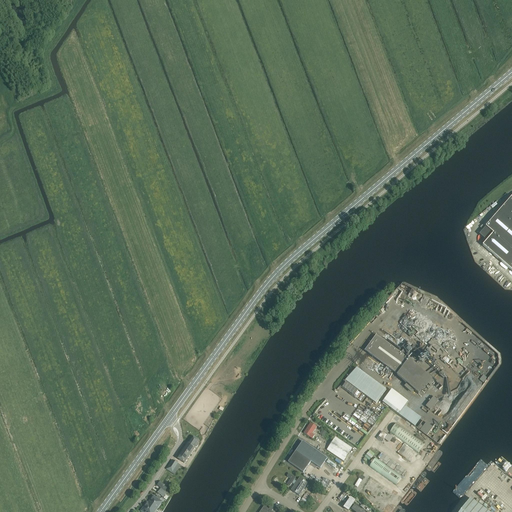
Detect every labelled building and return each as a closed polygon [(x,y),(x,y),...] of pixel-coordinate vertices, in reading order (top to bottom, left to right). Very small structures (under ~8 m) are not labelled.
[(511,271),(511,196),(511,197),(505,205),(504,204),(501,207),(502,208),(479,234),(486,241),(482,246),(511,271)] [(409,360),(401,354),(376,335),(364,351),(397,376),(418,395),(432,380),(409,359),(409,360)] [(387,392),(357,369),(346,382),(376,406),(387,392)] [(425,444),(400,426),(396,423),(390,432),(418,453),(425,444)] [(304,433),(309,437),(311,434),(312,434),(316,427),(311,424),(309,427),(308,426),(304,433)] [(394,443),(396,441),(388,435),(386,437),(394,443)] [(177,458),(184,464),(195,447),(197,447),(198,446),(197,445),(196,444),(199,440),(193,436),(188,443),(187,443),(177,458)] [(352,448),(335,437),(327,450),(343,461),(352,448)] [(294,453),(288,463),(302,473),(309,462),(294,453)] [(402,476),(394,470),(376,458),(369,467),(396,485),(402,476)] [(172,473),(178,464),(172,460),(166,469),(172,473)] [(299,496),(303,490),(307,483),(299,478),(297,482),(294,480),(295,478),(289,474),(283,482),(290,486),(292,483),(295,485),(291,491),(299,496)] [(157,485),(161,489),(165,492),(168,488),(163,483),(160,481),(157,485)] [(352,490),(356,493),(361,485),(358,483),(352,490)] [(392,496),(395,491),(389,488),(386,493),(392,496)] [(166,493),(165,492),(161,489),(158,493),(163,497),(166,493)] [(378,500),(381,495),(376,492),(373,497),(378,500)] [(481,504),(484,507),(492,498),(489,495),(481,504)] [(141,511),(142,511),(154,511),(161,502),(159,500),(160,499),(157,496),(156,498),(153,496),(148,503),(147,503),(141,511)] [(309,500),(305,496),(301,501),(306,504),(309,500)] [(373,509),(377,503),(372,499),(368,506),(373,509)] [(487,511),(470,499),(460,511),(487,511)]
